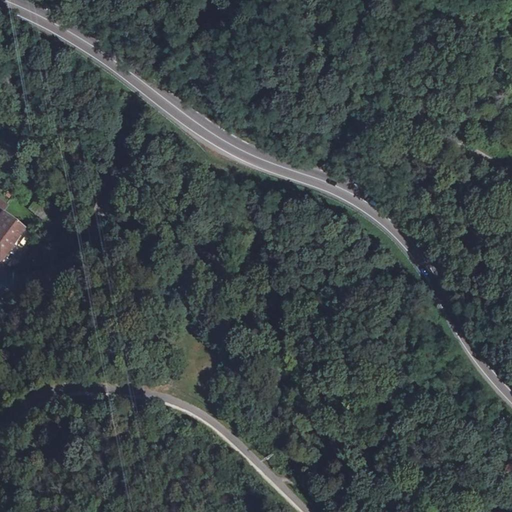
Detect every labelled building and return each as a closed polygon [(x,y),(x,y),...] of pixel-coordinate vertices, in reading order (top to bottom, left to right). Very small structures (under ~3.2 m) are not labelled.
[(41,221),(52,210),(39,197),(28,208),(41,221)] [(0,198),(0,215),(2,213),(8,205),(0,198)] [(0,263),(24,230),(5,215),(0,221),(0,263)] [(24,256),(18,252),(13,258),(19,262),(24,256)] [(180,331),(172,328),(168,338),(175,342),(180,331)]
